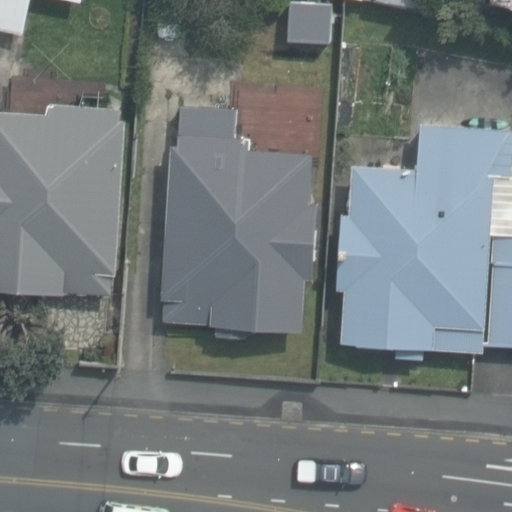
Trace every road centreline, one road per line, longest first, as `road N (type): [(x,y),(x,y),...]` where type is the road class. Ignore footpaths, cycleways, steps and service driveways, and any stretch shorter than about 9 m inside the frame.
road 1 (trunk): [(89,478),(510,511)]
road 2 (trunk): [(210,511),(89,478)]
